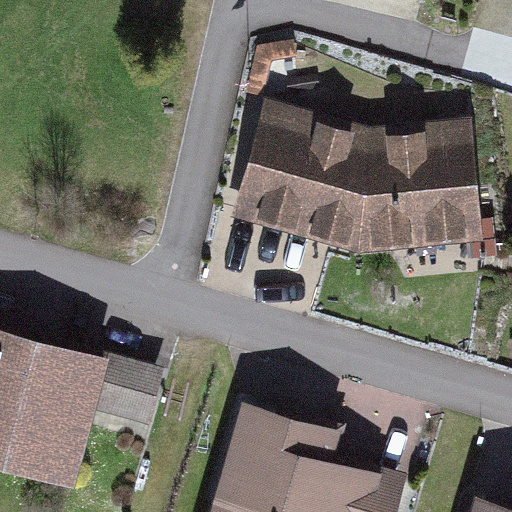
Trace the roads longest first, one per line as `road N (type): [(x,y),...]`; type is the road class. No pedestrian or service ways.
road 1 (residential): [(0,246),(511,382)]
road 2 (unknown): [(170,292),(234,0)]
road 3 (unknown): [(248,0),(465,58)]
